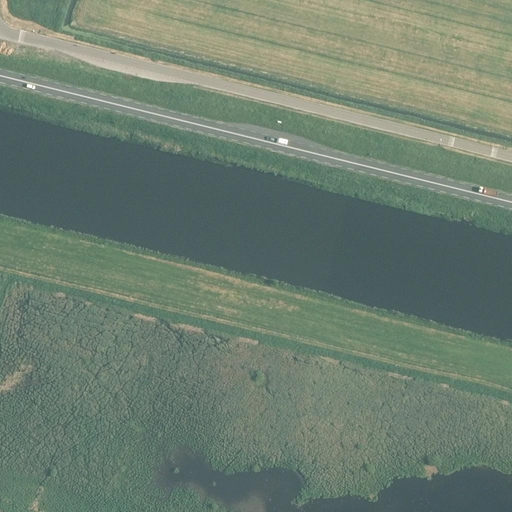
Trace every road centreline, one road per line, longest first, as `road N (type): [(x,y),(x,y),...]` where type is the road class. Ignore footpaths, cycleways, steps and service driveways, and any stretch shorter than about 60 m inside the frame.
road 1 (primary): [(511,204),(0,77)]
road 2 (tertiary): [(511,157),(0,30)]
